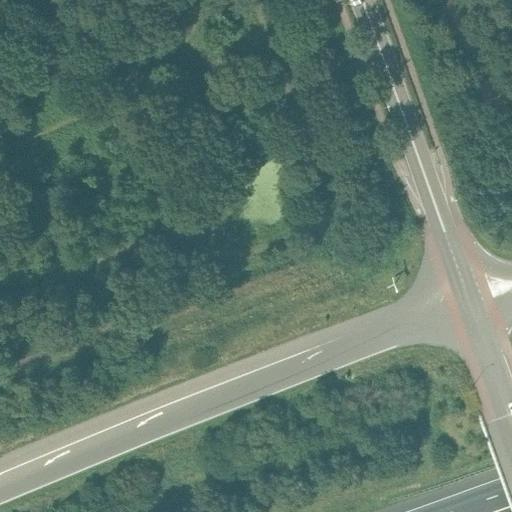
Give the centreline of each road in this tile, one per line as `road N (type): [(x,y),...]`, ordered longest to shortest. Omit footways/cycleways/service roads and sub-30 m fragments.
road 1 (motorway): [(468,301),(0,492)]
road 2 (secondary): [(468,301),(362,0)]
road 3 (secondary): [(511,422),(468,301)]
